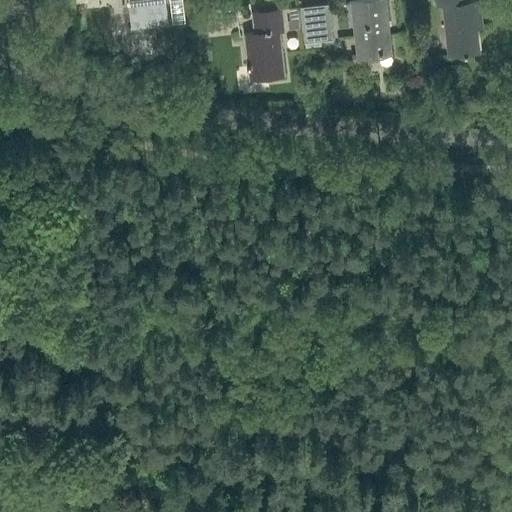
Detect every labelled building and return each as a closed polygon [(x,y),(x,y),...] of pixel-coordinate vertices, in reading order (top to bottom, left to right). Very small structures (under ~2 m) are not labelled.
[(129,0),(128,0),(132,29),(169,24),(166,0),(129,0)] [(225,0),(214,1),(216,18),(238,16),(236,0),(225,0)] [(352,0),(359,56),(391,52),(384,0),(352,0)] [(474,19),(480,18),(478,0),(475,0),(467,1),(467,0),(437,0),(438,5),(445,5),(451,54),(478,51),(474,19)] [(301,6),(305,42),(333,39),(329,3),(301,6)] [(279,30),(284,29),(281,7),(256,10),(258,31),(244,33),(250,78),(284,74),(279,30)] [(299,28),(296,7),(288,8),(290,20),(287,21),(288,29),(299,28)]
